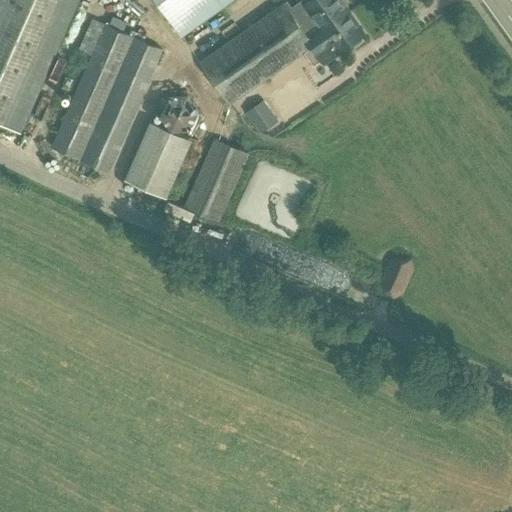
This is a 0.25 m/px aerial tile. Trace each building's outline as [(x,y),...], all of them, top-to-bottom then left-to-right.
[(0,0),(0,122),(21,132),(78,0),(0,0)] [(159,0),(183,34),(231,0),(159,0)] [(306,0),(304,1),(319,23),(305,33),(312,44),(303,50),(303,51),(312,64),(321,57),(322,59),(348,40),(353,43),(360,38),(359,33),(361,31),(339,0),(306,0)] [(312,44),(305,33),(284,2),(202,60),(231,102),(303,51),(303,50),(312,44)] [(105,24),(52,146),(108,170),(162,49),(105,24)] [(168,96),(160,113),(171,130),(190,128),(199,110),(187,94),(168,96)] [(310,108),(325,131),(337,124),(322,101),(310,108)] [(260,132),(269,126),(255,105),(246,111),(260,132)] [(151,123),(127,180),(164,196),(189,140),(151,123)] [(214,139),(185,205),(218,219),(248,153),(214,139)] [(287,237),(310,181),(253,159),(246,178),(232,215),(287,237)] [(279,266),(290,247),(271,237),(260,255),(279,266)] [(391,258),(380,284),(381,292),(393,298),(402,294),(414,267),(411,259),(400,254),(391,258)]
